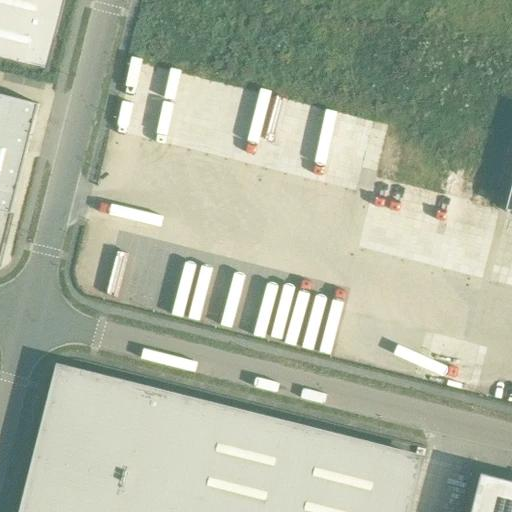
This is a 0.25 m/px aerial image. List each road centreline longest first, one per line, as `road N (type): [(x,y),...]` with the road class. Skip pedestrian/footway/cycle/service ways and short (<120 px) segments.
road 1 (unclassified): [(511,442),(27,323)]
road 2 (unclassified): [(27,323),(109,0)]
